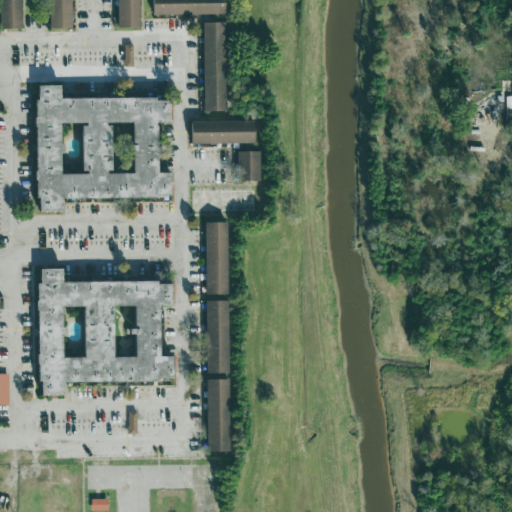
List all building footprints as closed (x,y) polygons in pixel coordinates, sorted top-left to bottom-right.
[(0,0),(0,27),(18,27),(17,0),(0,0)] [(68,27),(67,0),(45,0),(46,27),(68,27)] [(113,0),(114,26),(136,26),(135,0),(113,0)] [(148,0),(149,14),(220,12),(220,0),(148,0)] [(200,110),(222,109),(221,21),(199,21),(200,110)] [(130,66),(130,44),(121,44),(121,66),(130,66)] [(57,97),(57,84),(31,84),(31,210),(57,210),(57,197),(168,197),(168,171),(154,171),(154,122),(167,122),(167,96),(57,97)] [(249,119),(187,121),(187,143),(249,142),(249,119)] [(256,180),(256,150),(234,150),(234,180),(256,180)] [(202,294),(225,293),(223,221),(201,222),(202,294)] [(170,380),(170,355),(156,355),(155,306),(169,306),(169,280),(59,281),(59,268),(32,268),(34,395),(59,394),(59,382),(170,380)] [(201,300),(203,373),(225,372),(223,300),(201,300)] [(224,451),(225,379),(203,378),(202,450),(224,451)] [(133,434),(134,411),(126,411),(125,434),(133,434)] [(105,498),(88,499),(89,511),(105,511),(105,498)]
